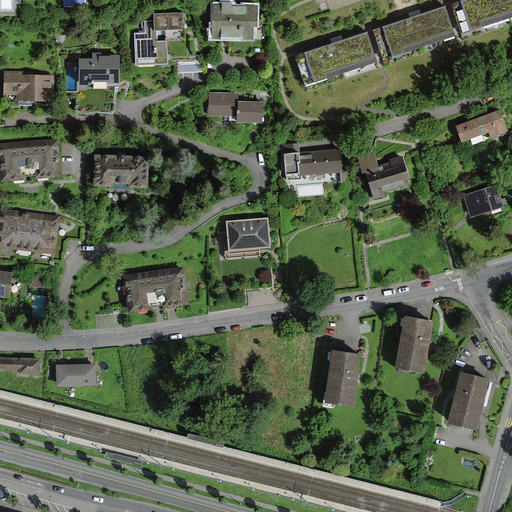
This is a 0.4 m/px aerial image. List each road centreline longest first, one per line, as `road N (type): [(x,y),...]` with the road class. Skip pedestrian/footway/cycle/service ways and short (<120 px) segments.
road 1 (residential): [(64,343),(349,304),(511,270)]
road 2 (residential): [(129,123),(249,164),(260,177),(257,190),(169,239),(92,253),(74,264),(64,343)]
road 3 (primary): [(227,511),(0,450)]
road 4 (primary): [(0,474),(153,511)]
road 5 (residential): [(511,86),(381,134)]
road 6 (residential): [(246,68),(226,68),(141,104),(129,123)]
